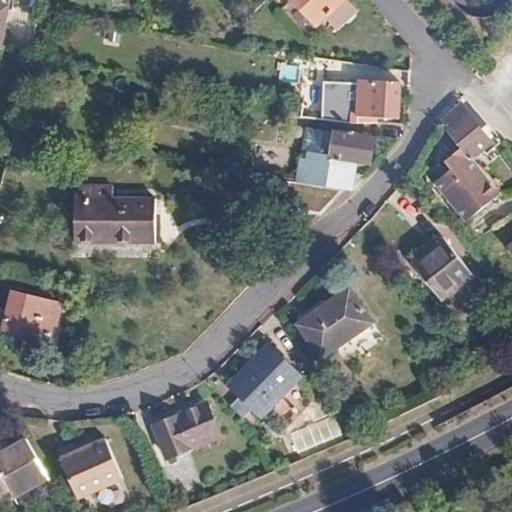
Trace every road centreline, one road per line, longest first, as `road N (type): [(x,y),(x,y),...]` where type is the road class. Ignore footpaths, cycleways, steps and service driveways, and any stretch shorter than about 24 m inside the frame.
road 1 (residential): [(0,387),(90,400),(199,361),(297,255),(392,174),(439,74),(426,38),(394,0)]
road 2 (primary): [(308,511),(511,416)]
